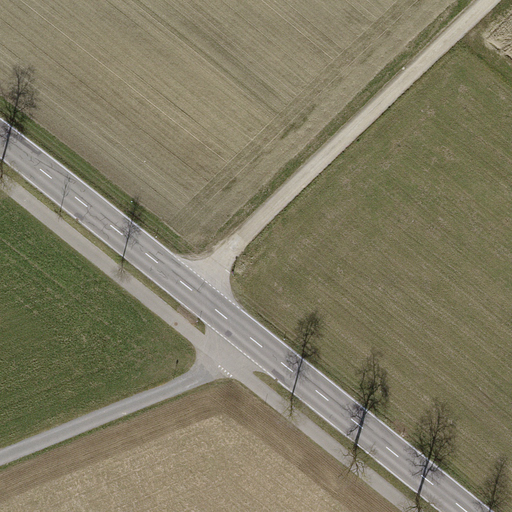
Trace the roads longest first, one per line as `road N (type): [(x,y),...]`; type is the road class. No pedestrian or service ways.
road 1 (secondary): [(468,511),(0,137)]
road 2 (track): [(197,292),(495,0)]
road 3 (track): [(0,460),(236,364),(256,341)]
